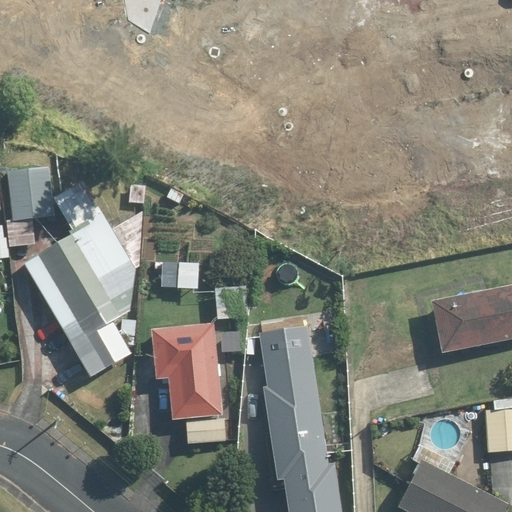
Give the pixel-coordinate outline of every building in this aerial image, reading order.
[(59,218),(58,170),(14,171),(15,247),(41,247),(40,219),(59,218)] [(141,312),(144,267),(93,181),(62,199),(82,233),(31,262),(98,378),(138,355),(120,324),(141,312)] [(0,259),(12,259),(9,223),(0,223),(0,259)] [(206,262),(156,261),(156,286),(205,287),(206,262)] [(511,283),(438,297),(448,351),(511,339),(511,283)] [(251,284),(220,285),(221,318),(252,317),(251,284)] [(193,445),(232,442),(224,350),(246,348),(245,329),(223,331),(222,322),(158,328),(162,377),(174,376),(178,418),(190,417),(193,445)] [(268,383),(281,479),(292,477),(296,511),(350,511),(343,460),(333,461),(314,323),(265,329),(272,382),(268,383)] [(511,396),(491,397),(492,450),(511,450),(511,396)] [(511,502),(427,458),(403,503),(420,511),(510,511),(511,510),(511,502)]
